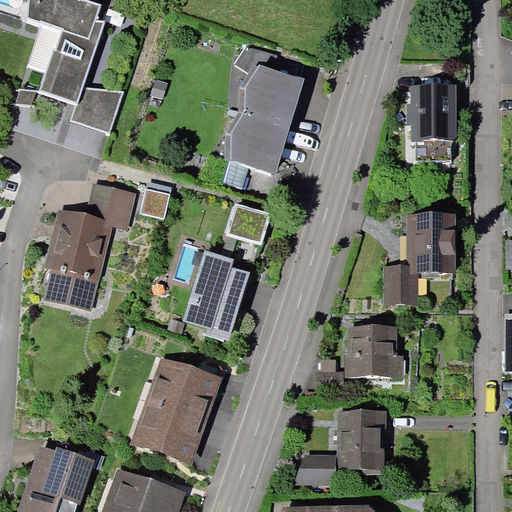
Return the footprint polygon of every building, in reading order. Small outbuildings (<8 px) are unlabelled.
[(101,5),(88,0),(28,0),(26,18),(42,23),(62,30),(55,48),(53,47),(44,72),(38,91),(77,104),(83,86),(106,21),(96,18),(101,5)] [(62,30),(42,23),(27,66),(44,72),(53,47),(55,48),(62,30)] [(246,85),(245,110),(291,123),(304,78),(260,63),(246,85)] [(167,83),(155,80),(151,95),(163,98),(167,83)] [(456,84),(411,85),(412,104),(407,104),(407,124),(411,124),(411,141),(457,140),(456,84)] [(124,91),(83,86),(77,104),(71,121),(111,133),(124,91)] [(276,174),(291,123),(245,110),(231,130),(231,159),(276,174)] [(172,186),(148,181),(140,213),(164,218),(172,186)] [(93,183),(85,214),(106,219),(105,224),(111,225),(127,229),(135,193),(93,183)] [(271,212),(236,202),(226,234),(261,244),(271,212)] [(85,214),(58,208),(45,266),(51,267),(43,300),(91,311),(111,225),(105,224),(106,219),(85,214)] [(455,214),(406,214),(406,264),(411,264),(411,272),(418,272),(422,272),(440,272),(455,272),(455,214)] [(234,257),(204,249),(183,319),(207,326),(205,332),(229,339),(250,271),(231,265),(234,257)] [(418,304),(418,272),(411,272),(411,264),(406,264),(383,264),(383,304),(418,304)] [(397,325),(348,325),(348,353),(345,353),(345,378),(403,378),(403,355),(397,355),(397,325)] [(161,356),(146,399),(206,419),(221,376),(161,356)] [(321,371),(336,371),(336,359),(321,359),(321,371)] [(321,371),(316,371),(316,390),(344,390),(343,371),(336,371),(321,371)] [(191,463),(206,419),(146,399),(131,443),(191,463)] [(387,410),(337,410),(337,468),(385,469),(385,427),(387,427),(387,410)] [(56,449),(39,443),(16,511),(54,511),(60,496),(81,502),(95,458),(57,445),(56,449)] [(336,484),(336,455),(305,455),(294,485),(336,484)] [(117,468),(101,511),(179,511),(186,492),(117,468)]
